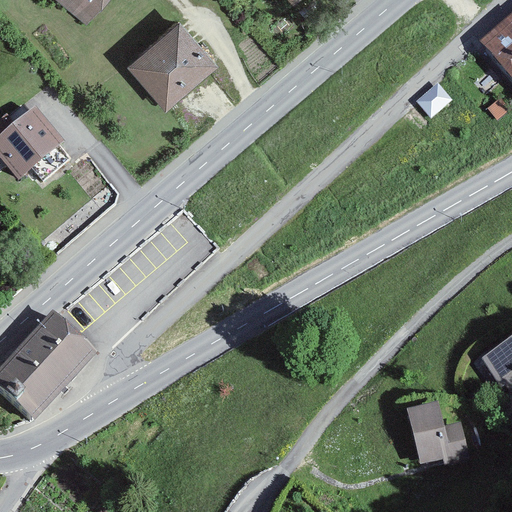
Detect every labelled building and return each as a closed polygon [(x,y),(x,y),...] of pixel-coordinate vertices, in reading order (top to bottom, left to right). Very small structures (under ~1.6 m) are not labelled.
[(105,0),(63,0),(88,21),(105,0)] [(511,13),(480,41),(511,79),(511,13)] [(219,62),(181,18),(130,61),(169,106),(219,62)] [(432,118),(453,101),(439,84),(417,101),(432,118)] [(497,121),(511,110),(511,107),(504,97),(488,108),(497,121)] [(35,105),(0,135),(0,155),(19,178),(66,140),(35,105)] [(98,350),(54,311),(0,371),(0,392),(33,422),(98,350)] [(511,338),(481,360),(510,401),(511,399),(511,338)] [(461,421),(443,426),(438,403),(406,411),(420,467),(469,455),(461,421)]
